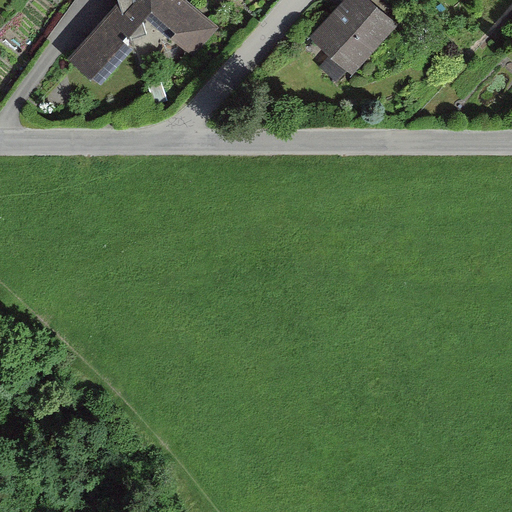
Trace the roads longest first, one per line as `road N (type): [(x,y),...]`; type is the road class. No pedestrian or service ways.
road 1 (residential): [(511,145),(169,146)]
road 2 (residential): [(169,146),(301,0)]
road 3 (residential): [(169,146),(0,146)]
